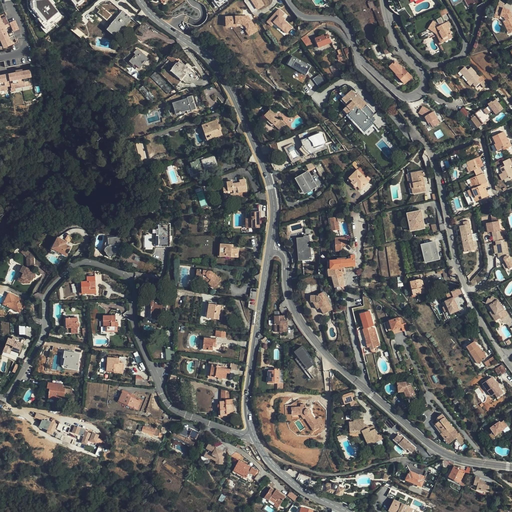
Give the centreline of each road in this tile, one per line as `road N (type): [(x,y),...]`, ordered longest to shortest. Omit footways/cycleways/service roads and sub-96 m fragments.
road 1 (residential): [(0,396),(42,337),(48,292),(76,264),(92,262),(131,282),(135,327),(171,405),(252,433)]
road 2 (residential): [(511,367),(458,268),(432,156),(359,68),(361,57)]
road 3 (secondary): [(269,246),(269,177),(226,83),(139,0)]
road 4 (residential): [(363,386),(348,297),(360,262),(350,193)]
road 5 (secondary): [(252,433),(246,403),(269,246)]
road 6 (unclassified): [(361,57),(402,95),(424,88),(424,73),(398,44),(383,0)]
road 7 (unclassified): [(269,246),(285,260),(287,297),(303,326),(363,386)]
road 8 (unclassified): [(363,386),(428,444),(464,460),(511,466)]
road 9 (unknown): [(401,334),(437,401),(487,464)]
road 10 (residential): [(263,450),(339,475),(410,459)]
road 11 (unknown): [(153,152),(158,132),(203,115),(222,114),(248,129)]
road 12 (unknown): [(432,156),(474,136),(497,187),(511,186)]
